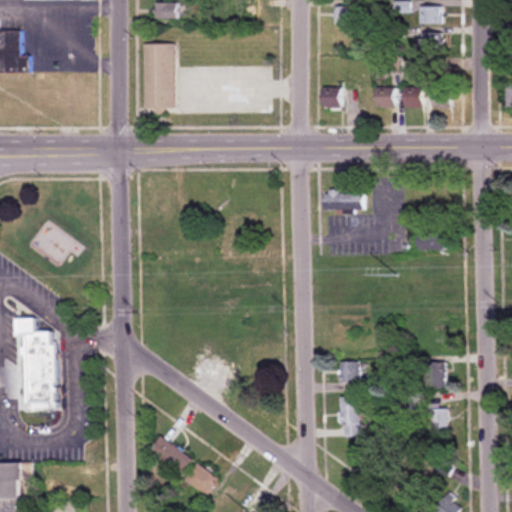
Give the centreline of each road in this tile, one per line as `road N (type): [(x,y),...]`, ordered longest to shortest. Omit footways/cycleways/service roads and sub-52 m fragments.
road 1 (residential): [(307,511),(300,0)]
road 2 (residential): [(126,511),(120,0)]
road 3 (residential): [(488,511),(482,0)]
road 4 (tertiary): [(511,147),(0,150)]
road 5 (residential): [(352,511),(121,346)]
